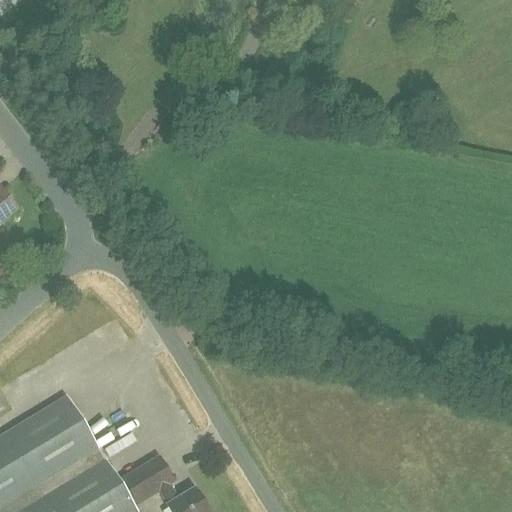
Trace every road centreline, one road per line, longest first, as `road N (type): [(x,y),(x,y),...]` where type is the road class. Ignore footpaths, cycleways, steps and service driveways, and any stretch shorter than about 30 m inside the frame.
road 1 (unclassified): [(511,390),(203,330),(162,332)]
road 2 (unclassified): [(64,209),(210,76),(238,66),(278,0)]
road 3 (unclassified): [(277,511),(162,332)]
